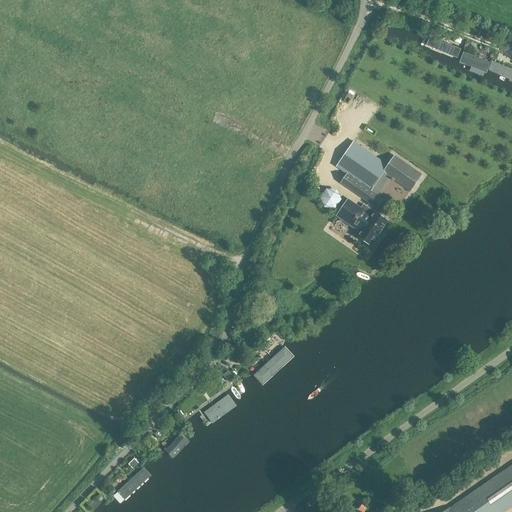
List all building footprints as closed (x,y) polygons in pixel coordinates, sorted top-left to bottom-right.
[(458,63),(463,51),(433,37),(427,49),(458,63)] [(492,64),(467,54),(462,65),(488,75),(492,64)] [(511,68),(495,63),(491,74),(511,81),(511,68)] [(388,165),(354,142),(336,166),(348,175),(342,183),(378,209),(384,199),(378,195),(390,177),(410,191),(421,176),(394,157),(388,165)] [(371,246),(388,221),(365,206),(363,209),(348,199),(337,216),(361,233),(358,237),(371,246)] [(266,342),(260,347),(264,352),(270,346),(266,342)] [(297,358),(287,347),(254,376),(263,388),(297,358)] [(230,370),(224,374),(229,381),(235,378),(230,370)] [(228,396),(200,421),(207,428),(235,403),(228,396)] [(185,434),(167,452),(179,464),(197,447),(185,434)] [(157,444),(150,437),(144,443),(151,450),(157,444)] [(134,459),(128,464),(132,469),(138,463),(134,459)] [(503,511),(511,506),(511,466),(446,511),(503,511)] [(150,467),(117,497),(126,506),(159,477),(150,467)]
